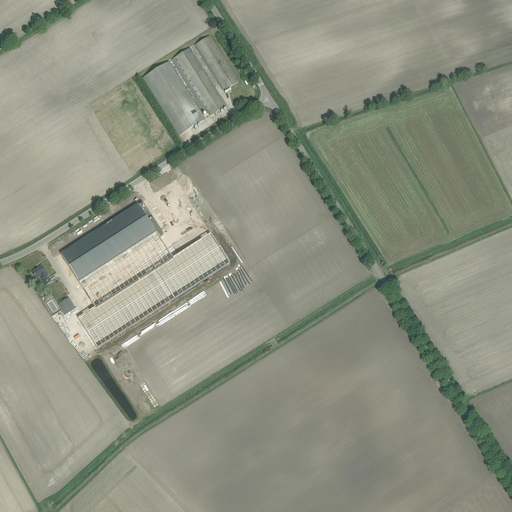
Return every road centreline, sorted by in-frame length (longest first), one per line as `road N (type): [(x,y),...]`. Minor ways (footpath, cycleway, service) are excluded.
road 1 (unclassified): [(511,482),(268,98)]
road 2 (unclassified): [(0,262),(268,98)]
